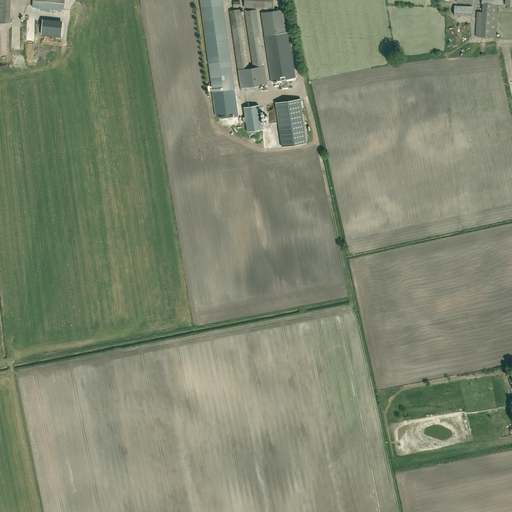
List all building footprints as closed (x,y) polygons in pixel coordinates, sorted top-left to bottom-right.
[(0,0),(0,22),(11,23),(10,0),(0,0)] [(32,0),(32,6),(40,7),(39,11),(51,11),(51,8),(64,9),(64,0),(32,0)] [(232,69),(223,5),(222,0),(199,0),(201,7),(212,91),(221,90),(221,94),(227,93),(226,90),(234,88),(233,76),(232,69)] [(274,10),(274,7),(274,0),(244,0),(244,7),(271,9),(272,11),(261,12),(264,35),(286,32),(283,9),(274,10)] [(511,5),(511,0),(481,0),(482,3),(482,12),(477,11),(476,36),(495,37),(497,4),(502,4),(502,2),(505,2),(505,5),(511,5)] [(471,16),(472,6),(454,5),(454,15),(471,16)] [(238,69),(249,67),(241,9),(230,10),(238,69)] [(264,66),(256,9),(245,11),(253,67),(238,70),(241,88),(241,91),(256,89),(258,88),(257,85),(267,84),(264,66)] [(292,35),(268,37),(271,63),(295,60),(292,35)] [(300,98),(275,102),(281,148),(307,144),(300,98)] [(245,117),(244,117),(243,117),(243,122),(245,122),(246,122),(247,132),(262,129),(259,105),(244,107),(245,117)]
